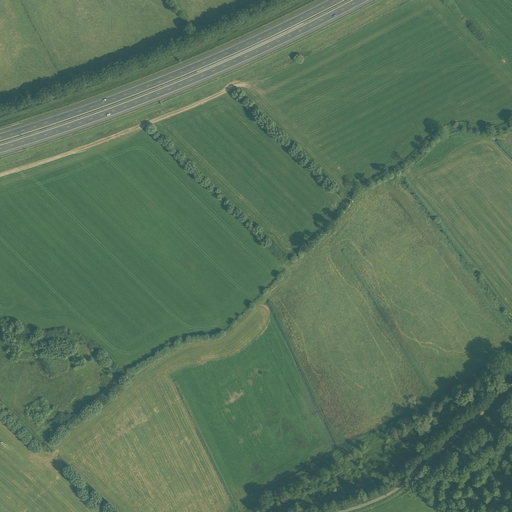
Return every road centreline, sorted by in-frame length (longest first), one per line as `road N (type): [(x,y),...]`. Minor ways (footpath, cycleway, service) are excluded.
road 1 (motorway): [(0,149),(202,75),(360,0)]
road 2 (motorway): [(335,0),(198,65),(0,137)]
road 3 (track): [(344,511),(398,488),(511,386)]
